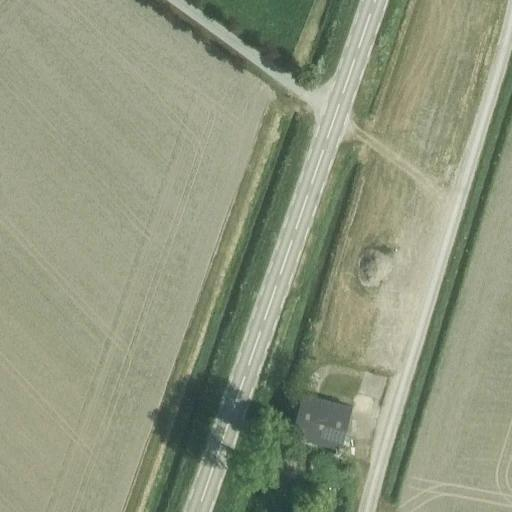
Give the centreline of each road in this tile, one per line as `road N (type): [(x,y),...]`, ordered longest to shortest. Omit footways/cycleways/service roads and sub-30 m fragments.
road 1 (secondary): [(196,511),(374,0)]
road 2 (unclassified): [(367,511),(511,11)]
road 3 (track): [(460,191),(333,113)]
